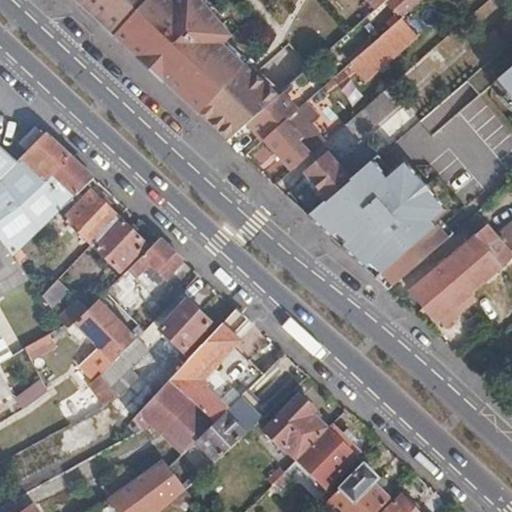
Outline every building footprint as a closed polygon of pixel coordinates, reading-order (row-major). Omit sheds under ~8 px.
[(75,0),(137,57),(137,58),(162,81),(163,81),(228,140),(278,97),(220,46),(229,37),(195,0),(174,0),(171,3),(167,0),(75,0)] [(367,0),(377,11),(388,0),(367,0)] [(401,19),(421,0),(389,0),(387,2),(401,19)] [(415,38),(400,20),(350,63),(366,82),(415,38)] [(511,66),(495,81),(511,99),(511,66)] [(406,98),(393,83),(382,93),(395,108),(406,98)] [(351,120),(363,135),(395,108),(382,93),(351,120)] [(249,123),(263,140),(296,111),(280,95),(249,123)] [(263,140),(291,171),(325,142),(310,124),(318,117),(306,103),(296,111),(263,140)] [(358,139),(363,135),(351,120),(346,124),(345,125),(358,139)] [(0,240),(13,257),(59,213),(68,205),(94,179),(59,145),(48,134),(47,134),(18,163),(0,146),(0,240)] [(305,173),(327,199),(365,166),(351,150),(340,160),(331,150),(305,173)] [(377,156),(370,161),(388,181),(394,176),(377,156)] [(327,199),(308,215),(328,233),(333,229),(344,241),(340,245),(364,266),(369,261),(394,286),(447,240),(431,223),(437,217),(444,211),(405,166),(394,176),(388,181),(370,161),(365,166),(327,199)] [(91,191),(73,210),(65,219),(93,245),(119,219),(91,191)] [(73,210),(68,205),(59,213),(65,219),(73,210)] [(431,223),(447,240),(452,235),(437,217),(431,223)] [(147,245),(119,219),(93,245),(120,272),(147,245)] [(511,220),(495,235),(487,226),(410,292),(435,321),(440,321),(511,259),(511,260),(511,220)] [(184,259),(161,238),(130,269),(139,279),(146,271),(160,284),(184,259)] [(0,240),(0,299),(30,280),(13,257),(0,240)] [(369,261),(364,266),(389,289),(394,286),(369,261)] [(146,291),(127,272),(113,286),(132,305),(146,291)] [(59,281),(43,297),(52,308),(69,290),(59,281)] [(78,298),(58,317),(65,326),(68,330),(74,325),(89,309),(78,298)] [(99,299),(89,309),(74,325),(85,336),(98,348),(87,361),(101,375),(138,339),(105,306),(99,299)] [(187,300),(159,331),(184,353),(212,322),(187,300)] [(250,321),(237,309),(169,382),(192,402),(216,423),(230,408),(201,381),(233,345),(240,338),(237,336),(250,321)] [(0,363),(9,358),(1,343),(10,338),(2,325),(0,326),(0,363)] [(74,325),(68,330),(80,342),(85,336),(74,325)] [(150,350),(138,339),(101,375),(118,398),(119,399),(140,377),(131,368),(150,350)] [(264,375),(233,345),(201,381),(230,408),(239,399),(246,393),(264,375)] [(101,375),(87,361),(81,366),(95,381),(101,375)] [(88,387),(104,408),(118,398),(101,375),(95,381),(88,387)] [(20,395),(29,407),(49,392),(41,379),(20,395)] [(133,420),(142,430),(144,432),(149,426),(161,436),(192,402),(169,382),(133,420)] [(246,393),(239,399),(260,422),(267,415),(246,393)] [(297,462),(329,429),(315,415),(318,411),(300,395),(263,432),(284,451),(285,450),(297,462)] [(216,423),(195,443),(215,464),(260,422),(239,399),(230,408),(216,423)] [(192,402),(161,436),(181,456),(195,443),(216,423),(192,402)] [(362,451),(334,424),(329,429),(297,462),(325,489),(362,451)] [(110,498),(108,500),(117,511),(162,511),(187,491),(169,468),(163,460),(133,482),(110,498)] [(329,511),(378,511),(392,499),(376,483),(380,479),(364,464),(339,490),(340,490),(324,506),(329,511)] [(279,467),(267,480),(272,485),(285,473),(279,467)] [(110,498),(133,482),(126,472),(103,488),(110,498)] [(291,479),(285,473),(274,484),(280,490),(291,479)] [(200,511),(186,495),(175,504),(181,511),(200,511)] [(419,511),(402,495),(384,511),(419,511)]
